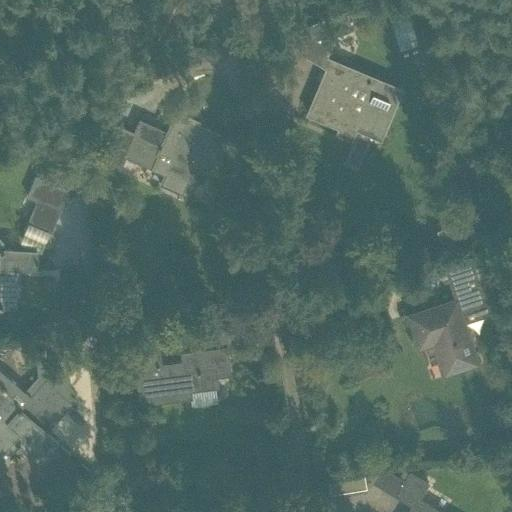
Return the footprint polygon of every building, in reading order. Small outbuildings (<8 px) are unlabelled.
[(385,18),(397,51),(415,44),(403,11),(385,18)] [(345,14),(293,30),(299,50),(321,63),(333,36),(350,30),(345,14)] [(329,56),(303,112),(336,126),(332,133),(349,141),(354,129),(379,140),(402,88),(329,56)] [(134,132),(125,154),(159,170),(164,172),(182,180),(183,179),(192,160),(207,167),(221,135),(174,114),(166,132),(159,129),(139,120),(134,132)] [(31,222),(50,230),(59,208),(41,200),(31,222)] [(462,227),(453,230),(457,241),(467,238),(462,227)] [(0,304),(10,305),(12,266),(34,267),(35,249),(1,247),(2,241),(0,238),(0,304)] [(462,313),(495,302),(486,273),(480,256),(446,266),(457,298),(428,308),(409,314),(420,347),(435,342),(442,364),(461,358),(476,352),(469,333),(462,313)] [(132,346),(140,402),(189,395),(189,388),(215,384),(214,374),(228,372),(225,346),(181,352),(182,361),(159,364),(157,342),(132,346)] [(0,450),(18,430),(20,432),(28,439),(34,444),(70,403),(48,383),(39,381),(19,401),(18,402),(0,386),(0,450)] [(414,504),(408,511),(442,511),(419,498),(429,482),(412,472),(399,495),(414,504)]
